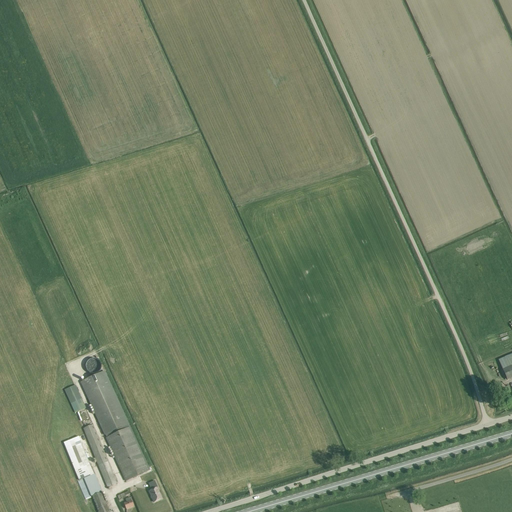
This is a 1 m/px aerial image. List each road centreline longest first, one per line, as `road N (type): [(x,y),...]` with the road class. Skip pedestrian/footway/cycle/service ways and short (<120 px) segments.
road 1 (unclassified): [(302,0),(486,423)]
road 2 (unclassified): [(209,511),(486,423)]
road 3 (primary): [(246,511),(511,432)]
